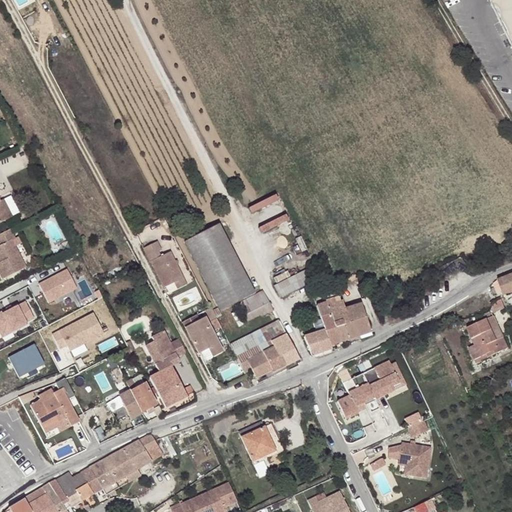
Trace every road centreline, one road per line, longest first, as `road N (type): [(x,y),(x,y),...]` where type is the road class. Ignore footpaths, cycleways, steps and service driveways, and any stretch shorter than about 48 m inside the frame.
road 1 (residential): [(217,402),(3,0)]
road 2 (residential): [(314,367),(123,0)]
road 3 (unclassified): [(314,367),(511,266)]
road 4 (unclassified): [(19,492),(112,442),(217,402)]
road 5 (residential): [(308,370),(371,511)]
